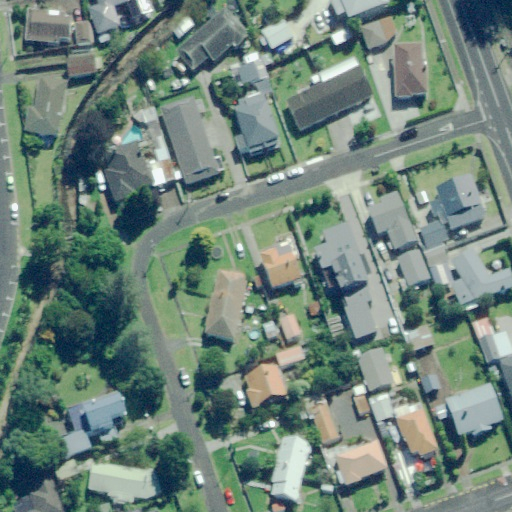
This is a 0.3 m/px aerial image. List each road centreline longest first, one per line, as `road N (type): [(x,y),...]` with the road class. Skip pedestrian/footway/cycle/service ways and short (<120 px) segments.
road 1 (residential): [(500,114),(166,223),(143,245),(141,294),(218,511)]
road 2 (residential): [(500,114),(459,0)]
